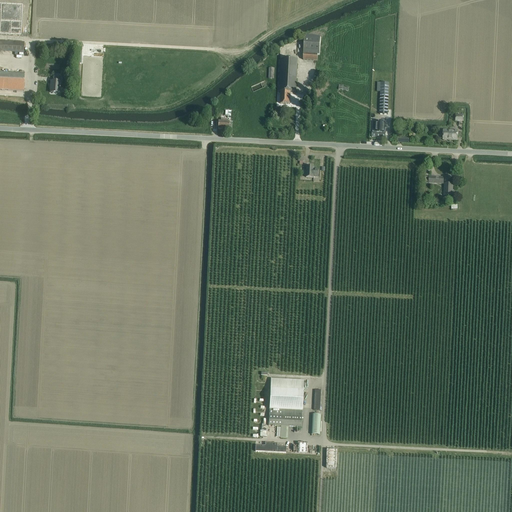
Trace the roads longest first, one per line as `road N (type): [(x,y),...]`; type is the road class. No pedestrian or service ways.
road 1 (unclassified): [(511,153),(0,128)]
road 2 (track): [(202,436),(511,452)]
road 3 (track): [(468,151),(469,104),(445,103),(444,121),(395,119)]
road 4 (track): [(214,49),(251,43),(337,0)]
